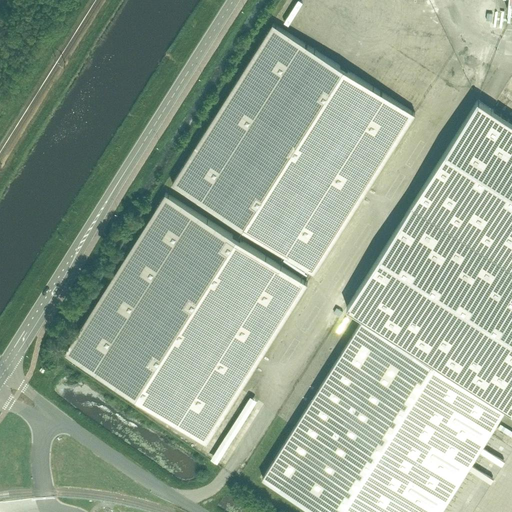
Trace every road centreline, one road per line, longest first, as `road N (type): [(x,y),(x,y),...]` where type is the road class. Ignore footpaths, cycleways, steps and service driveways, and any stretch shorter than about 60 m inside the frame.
road 1 (tertiary): [(0,373),(233,0)]
road 2 (unclassified): [(201,511),(0,385)]
